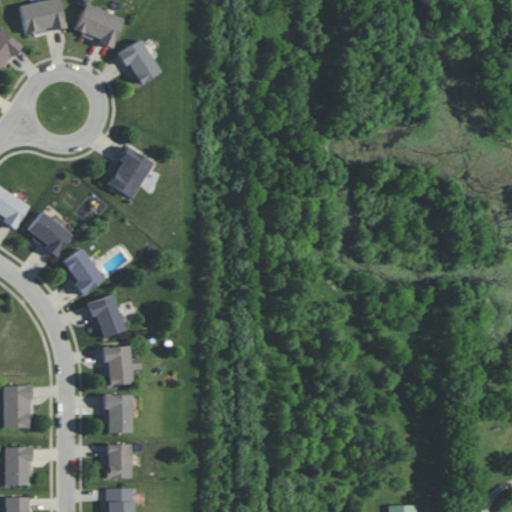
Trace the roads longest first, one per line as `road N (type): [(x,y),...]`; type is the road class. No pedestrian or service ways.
road 1 (residential): [(0,263),(29,285),(54,327),(64,368),(65,511)]
road 2 (residential): [(0,140),(19,123),(33,82),(61,70),(85,76),(100,98),(83,139),(42,138),(19,123)]
